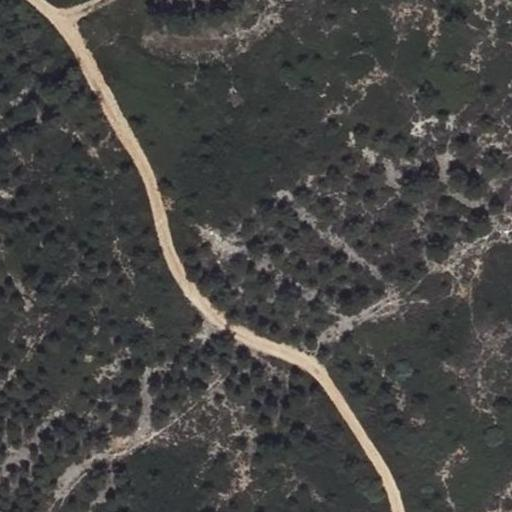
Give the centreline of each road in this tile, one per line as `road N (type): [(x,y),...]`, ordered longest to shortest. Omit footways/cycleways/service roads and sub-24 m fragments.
road 1 (track): [(396,511),(388,477),(309,365),(216,320),(126,127),(40,0)]
road 2 (track): [(511,395),(483,511)]
